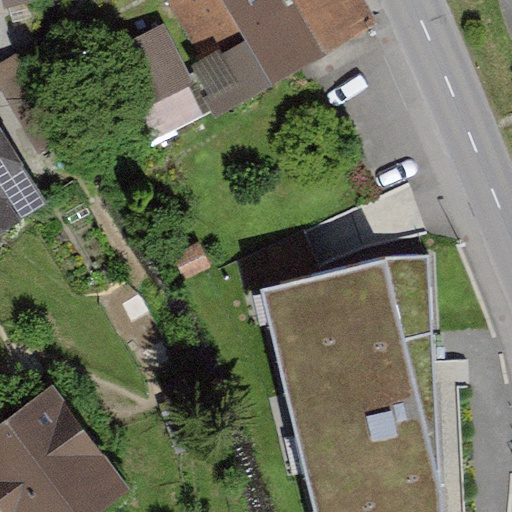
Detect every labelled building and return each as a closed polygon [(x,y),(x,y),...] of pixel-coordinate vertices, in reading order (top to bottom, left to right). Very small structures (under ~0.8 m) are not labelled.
[(273,85),(222,0),(166,0),(203,63),(193,68),(221,115),(273,85)] [(375,25),(360,0),(222,0),(273,85),(375,25)] [(162,24),(88,62),(117,119),(192,81),(162,24)] [(0,232),(47,203),(0,126),(0,232)] [(318,511),(440,511),(437,251),(386,252),(385,247),(261,276),(299,425),(318,511)] [(90,511),(131,481),(53,376),(0,415),(0,507),(3,511),(90,511)]
